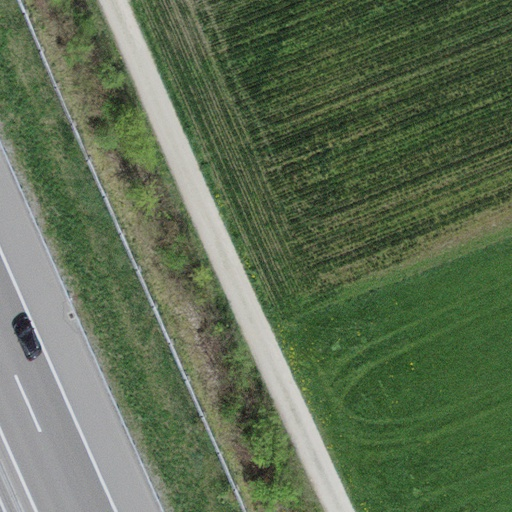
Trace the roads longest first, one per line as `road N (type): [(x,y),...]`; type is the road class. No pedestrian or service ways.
road 1 (track): [(339,511),(113,0)]
road 2 (motorway): [(75,511),(0,339)]
